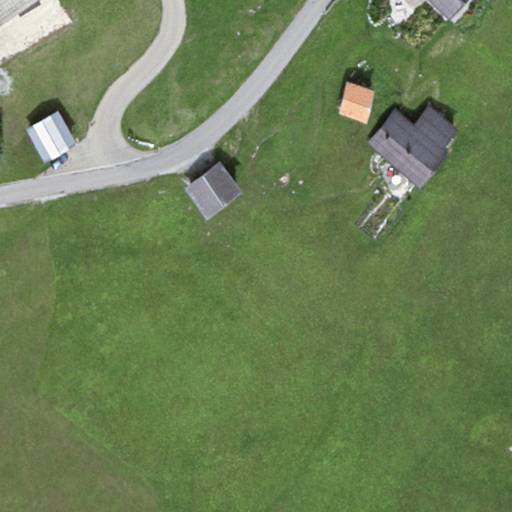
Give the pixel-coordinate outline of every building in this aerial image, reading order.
[(0,0),(0,23),(39,1),(38,0),(0,0)] [(424,0),(447,21),(466,0),(424,0)] [(374,91),(346,83),(338,116),(366,123),(374,91)] [(395,111),(367,145),(420,187),(448,153),(443,149),(459,130),(429,107),(414,126),(395,111)] [(58,111),(25,130),(45,163),(77,145),(58,111)] [(220,162),(183,189),(207,220),(243,193),(220,162)]
